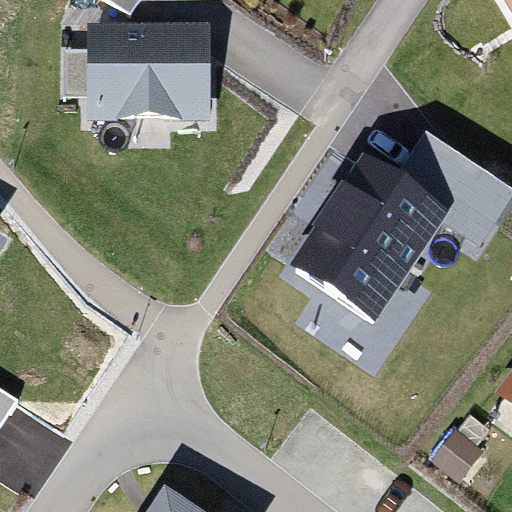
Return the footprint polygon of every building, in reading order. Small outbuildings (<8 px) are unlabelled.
[(221,29),(96,31),(98,116),(222,115),(221,29)] [(427,137),(391,191),(437,221),(476,246),(511,192),(427,137)] [(358,170),(291,272),(370,323),(437,221),(391,191),(358,170)] [(511,393),(499,410),(511,420),(511,393)] [(184,511),(165,499),(156,511),(184,511)]
